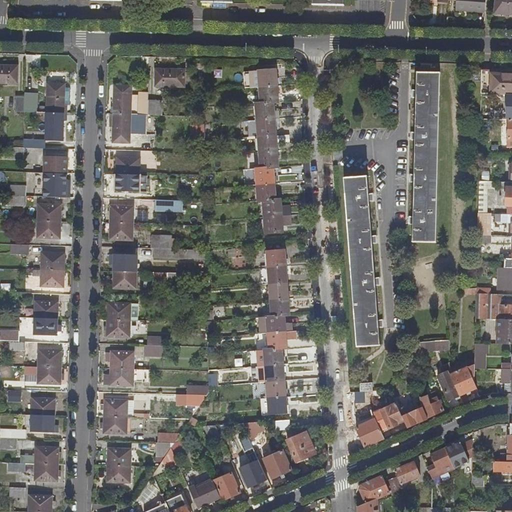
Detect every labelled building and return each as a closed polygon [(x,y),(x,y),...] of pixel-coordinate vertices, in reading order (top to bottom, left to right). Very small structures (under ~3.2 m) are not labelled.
[(456,0),(456,10),(485,12),(486,0),(456,0)] [(511,0),(495,0),(495,13),(511,14),(511,0)] [(0,65),(0,82),(18,83),(18,66),(0,65)] [(473,68),(473,81),(482,81),(482,73),(482,68),(473,68)] [(157,69),(157,86),(185,86),(186,70),(157,69)] [(245,72),(246,88),(261,87),(278,86),(277,69),(245,72)] [(418,73),(414,242),(436,243),(440,73),(418,73)] [(482,81),(482,94),(508,94),(511,94),(511,74),(482,73),(482,81)] [(48,84),(48,112),(64,113),(65,84),(48,84)] [(115,85),(114,114),(145,115),(148,115),(149,100),(149,92),(139,92),(138,107),(131,107),(132,86),(115,85)] [(261,87),(262,103),(274,102),(279,102),(278,86),(261,87)] [(26,97),(25,112),(38,112),(38,93),(26,93),(26,97)] [(17,97),(16,112),(25,112),(26,97),(17,97)] [(149,100),(148,115),(162,115),(163,100),(149,100)] [(258,103),(259,120),(276,119),(274,102),(262,103),(258,103)] [(48,112),(47,141),(63,141),(64,113),(48,112)] [(114,114),(114,142),(130,143),(131,134),(144,134),(145,115),(114,114)] [(259,120),(260,127),(250,127),(251,136),(260,136),(277,134),(277,126),(281,126),(281,118),(276,119),(259,120)] [(260,136),(261,152),(278,150),(277,134),(260,136)] [(25,140),(25,147),(38,147),(38,139),(25,139),(25,140)] [(9,146),(8,157),(24,158),(24,147),(9,146)] [(261,152),(263,168),(275,167),(280,167),(278,150),(261,152)] [(46,156),(45,172),(67,173),(68,157),(46,156)] [(118,158),(117,174),(139,175),(140,158),(118,158)] [(257,169),(259,185),(276,183),(275,167),(263,168),(257,169)] [(45,172),(45,189),(67,190),(67,173),(45,172)] [(117,174),(117,191),(139,192),(139,175),(117,174)] [(345,178),(358,347),(380,345),(367,176),(345,178)] [(480,182),(479,194),(488,194),(488,182),(480,182)] [(259,185),(260,201),(265,200),(277,199),(276,183),(259,185)] [(11,185),(11,196),(27,196),(27,186),(11,185)] [(479,194),(479,213),(487,214),(488,214),(488,194),(479,194)] [(11,196),(11,206),(27,206),(27,196),(11,196)] [(265,200),(266,216),(283,215),(282,199),(277,199),(265,200)] [(156,200),(156,211),(183,212),(184,200),(156,200)] [(39,204),(39,220),(61,221),(62,205),(39,204)] [(111,205),(111,222),(133,223),(134,206),(111,205)] [(479,213),(478,227),(487,227),(487,214),(479,213)] [(503,221),(506,222),(511,222),(511,214),(499,214),(499,217),(503,217),(503,221)] [(266,216),(267,233),(284,231),(283,215),(266,216)] [(39,220),(38,237),(60,238),(61,221),(39,220)] [(111,222),(110,239),(132,239),(133,223),(111,222)] [(152,236),(152,248),(154,248),(172,248),(172,236),(152,236)] [(12,244),(12,253),(30,253),(31,244),(12,244)] [(154,248),(154,257),(206,258),(206,249),(172,248),(154,248)] [(268,250),(270,267),(286,266),(285,249),(268,250)] [(43,253),(42,269),(64,269),(65,253),(43,253)] [(115,255),(114,271),(136,271),(137,255),(115,255)] [(262,268),(264,284),(271,283),(288,282),(286,266),(270,267),(262,268)] [(500,268),(499,289),(511,289),(511,267),(506,268),(500,268)] [(42,275),(42,286),(64,286),(64,269),(42,269),(34,269),(34,275),(42,275)] [(114,271),(114,287),(136,288),(136,271),(114,271)] [(153,272),(153,281),(176,282),(177,273),(153,272)] [(271,283),(272,300),(289,298),(288,282),(271,283)] [(477,293),(476,319),(499,319),(511,319),(511,305),(501,305),(501,294),(499,294),(492,294),(477,293)] [(272,300),(273,316),(285,315),(290,314),(289,298),(272,300)] [(36,301),(36,317),(58,318),(59,302),(36,301)] [(108,303),(108,319),(130,320),(130,303),(108,303)] [(260,317),(261,333),(269,332),(287,331),(291,331),(291,323),(286,323),(285,315),(273,316),(260,317)] [(36,317),(35,334),(58,335),(58,318),(36,317)] [(108,319),(107,336),(129,336),(130,320),(108,319)] [(511,319),(499,319),(498,344),(511,344),(511,319)] [(2,331),(1,341),(10,341),(20,341),(20,332),(2,331)] [(269,332),(271,349),(282,348),(288,347),(287,331),(269,332)] [(148,337),(148,345),(162,345),(162,337),(148,337)] [(10,341),(10,349),(26,350),(26,341),(20,341),(10,341)] [(419,342),(411,355),(412,360),(417,358),(419,361),(426,358),(422,349),(421,347),(419,342)] [(476,344),(475,364),(475,368),(486,369),(487,354),(490,354),(490,344),(476,344)] [(145,345),(145,356),(165,357),(165,345),(162,345),(148,345),(145,345)] [(266,349),(267,365),(284,364),(282,348),(271,349),(266,349)] [(40,349),(39,366),(61,366),(62,350),(40,349)] [(107,352),(107,362),(111,362),(111,368),(133,369),(134,352),(112,351),(112,353),(107,352)] [(259,366),(260,382),(268,381),(285,380),(284,364),(267,365),(259,366)] [(451,375),(460,395),(477,388),(475,383),(475,368),(475,364),(451,375)] [(39,373),(39,382),(61,383),(61,366),(39,366),(26,366),(25,373),(39,373)] [(451,366),(443,370),(444,374),(449,372),(451,375),(451,366)] [(134,369),(111,368),(111,375),(104,374),(104,384),(134,385),(134,381),(134,369)] [(134,369),(134,381),(147,382),(147,373),(149,373),(149,369),(134,369)] [(504,369),(503,381),(507,381),(507,383),(506,383),(505,394),(511,394),(511,369),(506,369),(504,369)] [(438,376),(449,400),(460,395),(451,375),(449,372),(444,374),(438,376)] [(268,381),(269,397),(286,396),(285,380),(268,381)] [(13,381),(13,389),(27,390),(28,381),(13,381)] [(361,383),(362,391),(373,391),(373,390),(372,382),(361,383)] [(187,385),(187,394),(207,395),(209,392),(209,386),(209,385),(187,385)] [(358,391),(359,399),(370,398),(373,398),(373,391),(362,391),(358,391)] [(435,392),(419,398),(423,407),(428,417),(443,410),(439,400),(441,399),(440,397),(438,398),(435,392)] [(187,394),(187,402),(202,403),(207,395),(187,394)] [(269,397),(270,412),(287,410),(286,396),(269,397)] [(33,398),(33,414),(55,415),(55,398),(33,398)] [(105,399),(105,416),(127,417),(127,400),(105,399)] [(397,403),(374,414),(374,415),(376,419),(381,431),(389,427),(390,429),(398,425),(397,422),(404,419),(401,414),(397,403)] [(401,414),(404,419),(407,427),(428,418),(428,417),(423,407),(415,411),(414,409),(401,414)] [(33,414),(32,431),(54,431),(55,415),(33,414)] [(105,416),(104,433),(126,433),(127,417),(105,416)] [(272,421),(275,429),(290,428),(290,419),(272,421)] [(357,427),(365,447),(385,438),(381,431),(376,419),(357,427)] [(242,423),(248,435),(249,438),(256,435),(255,433),(261,430),(257,422),(242,423)] [(215,425),(219,432),(230,428),(229,424),(215,425)] [(1,429),(1,438),(18,438),(27,438),(27,430),(1,429)] [(288,440),(297,461),(316,453),(306,432),(288,440)] [(158,433),(157,442),(174,442),(178,437),(181,433),(158,433)] [(240,468),(249,487),(267,479),(249,438),(248,435),(240,438),(250,459),(252,459),(253,462),(240,468)] [(0,437),(0,447),(18,448),(18,438),(1,438),(0,437)] [(174,442),(171,448),(174,454),(184,449),(178,437),(174,442)] [(447,448),(454,464),(456,468),(470,462),(468,459),(473,456),(473,448),(473,439),(462,445),(461,442),(447,448)] [(156,442),(155,455),(165,456),(171,448),(174,442),(157,442),(156,442)] [(23,458),(23,462),(31,463),(36,463),(58,463),(58,447),(37,446),(37,448),(36,459),(30,459),(23,458)] [(164,458),(168,467),(178,463),(174,454),(171,448),(165,456),(164,458)] [(432,455),(436,465),(428,468),(432,478),(453,469),(454,464),(447,448),(432,455)] [(108,449),(108,465),(130,466),(130,449),(108,449)] [(264,459),(273,478),(292,470),(283,450),(264,459)] [(162,461),(158,466),(153,474),(168,467),(164,458),(162,461)] [(496,462),(495,471),(502,471),(511,471),(511,461),(509,462),(496,462)] [(396,470),(399,476),(402,484),(421,475),(415,462),(396,470)] [(36,468),(35,479),(58,479),(58,463),(36,463),(36,468)] [(108,465),(107,482),(130,482),(130,466),(108,465)] [(361,489),(367,503),(360,507),(359,511),(379,511),(378,505),(393,498),(383,476),(363,485),(361,489)] [(389,480),(394,493),(404,488),(402,484),(399,476),(389,480)] [(473,476),(472,486),(484,486),(484,476),(473,476)] [(190,489),(198,507),(221,497),(218,492),(213,481),(197,489),(196,486),(190,489)] [(10,486),(10,495),(26,496),(26,487),(10,486)] [(225,489),(233,505),(236,504),(232,496),(231,496),(228,488),(225,489)] [(221,497),(226,508),(233,505),(225,489),(218,492),(221,497)] [(166,501),(170,511),(190,511),(182,493),(166,501)] [(30,495),(30,511),(46,511),(51,511),(52,495),(30,495)] [(146,511),(169,511),(166,503),(146,511)]
